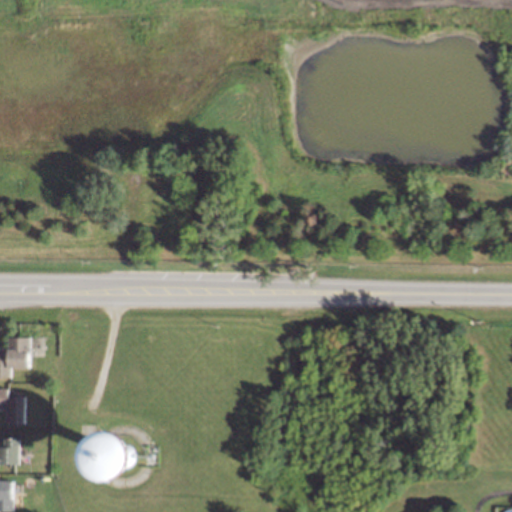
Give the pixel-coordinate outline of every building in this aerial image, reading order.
[(0,352),(0,376),(13,376),(13,367),(32,367),(32,336),(10,336),(10,352),(0,352)] [(0,405),(7,405),(7,422),(27,423),(27,396),(10,396),(10,387),(0,387),(0,405)] [(147,477),(146,432),(101,433),(102,478),(147,477)] [(0,463),(24,463),(23,437),(0,437),(0,463)] [(0,510),(15,511),(15,480),(0,479),(0,510)]
